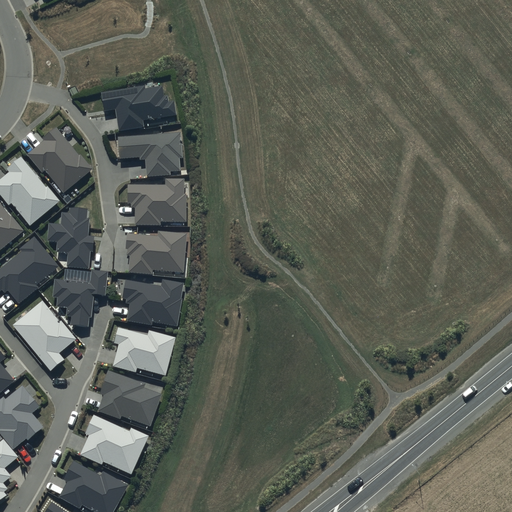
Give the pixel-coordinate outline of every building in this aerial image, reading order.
[(144,86),(101,93),(104,112),(115,110),(119,131),(144,127),(143,126),(174,121),(173,116),(175,115),(173,101),(168,102),(167,96),(163,96),(161,87),(145,89),(144,86)] [(79,155),(56,127),(43,138),(45,140),(27,155),(42,172),(45,170),(63,192),(93,168),(80,153),(79,155)] [(180,133),(118,137),(120,159),(140,158),(140,161),(146,160),(147,176),(170,175),(170,172),(180,171),(180,158),(182,158),(180,133)] [(45,188),(21,158),(6,170),(9,173),(0,180),(0,194),(9,206),(12,203),(30,226),(59,202),(47,187),(45,188)] [(184,179),(165,179),(165,185),(128,185),(128,204),(131,204),(131,208),(135,208),(135,225),(160,225),(160,221),(186,222),(186,193),(184,193),(184,179)] [(11,217),(0,204),(0,249),(24,230),(12,216),(11,217)] [(87,209),(70,208),(70,213),(62,213),(61,225),(49,224),(48,241),(57,242),(56,252),(68,253),(67,267),(88,268),(89,251),(93,252),(94,236),(88,236),(89,219),(86,218),(87,209)] [(157,236),(127,233),(125,249),(127,249),(127,256),(130,256),(128,273),(152,275),(153,270),(183,273),(186,234),(158,232),(157,236)] [(59,267),(34,237),(19,249),(22,252),(0,269),(0,291),(2,290),(5,293),(8,290),(19,304),(39,288),(37,285),(59,267)] [(106,296),(109,271),(91,269),(89,283),(54,279),(52,297),(57,297),(56,306),(67,308),(66,316),(71,316),(70,325),(88,327),(89,317),(91,317),(94,295),(106,296)] [(184,283),(162,279),(161,286),(126,280),(123,299),(127,299),(126,304),(130,304),(127,321),(152,325),(152,322),(177,326),(182,298),(181,298),(184,283)] [(62,354),(80,339),(63,319),(60,321),(43,300),(11,327),(51,374),(67,361),(62,354)] [(147,335),(118,327),(113,343),(118,345),(113,366),(136,372),(137,367),(166,375),(176,337),(149,330),(147,335)] [(0,361),(5,358),(0,352),(0,392),(15,380),(0,362),(0,361)] [(146,383),(108,370),(100,394),(104,395),(98,412),(120,420),(121,416),(150,426),(162,394),(144,388),(146,383)] [(3,397),(0,400),(0,427),(1,429),(0,429),(0,434),(13,450),(25,440),(28,444),(44,431),(42,428),(43,427),(32,414),(41,407),(23,385),(5,400),(3,397)] [(129,431),(94,415),(85,433),(89,435),(80,455),(101,465),(103,461),(131,474),(149,436),(131,427),(129,431)] [(17,457),(3,440),(0,441),(0,500),(6,496),(4,492),(7,489),(3,483),(11,477),(4,468),(17,457)] [(101,476),(74,461),(63,481),(66,483),(59,497),(80,509),(82,505),(93,511),(113,511),(128,486),(103,472),(101,476)] [(66,511),(52,503),(45,511),(66,511)]
